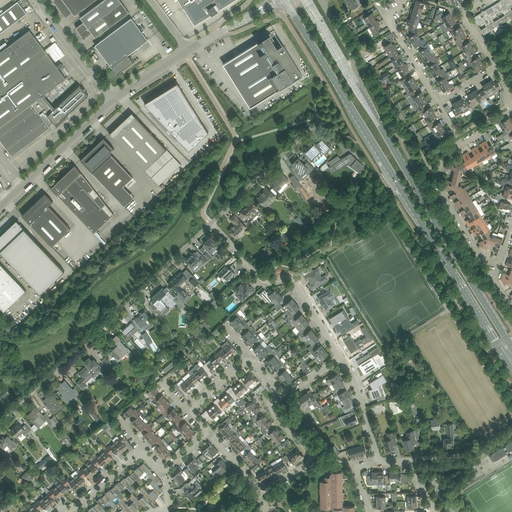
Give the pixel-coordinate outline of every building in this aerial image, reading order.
[(71,10),(75,15),(95,0),(56,0),(56,1),(60,6),(61,7),(60,7),(61,9),(62,8),(62,9),(66,15),(71,11),(70,11),(71,10)] [(122,2),(119,0),(103,0),(80,17),(84,22),(77,27),(77,29),(80,33),(122,2)] [(180,0),(195,23),(212,13),(218,9),(232,0),(180,0)] [(347,0),(346,1),(347,3),(352,10),(356,7),(358,5),(355,0),(347,0)] [(415,3),(414,6),(423,9),(425,3),(415,0),(414,3),(415,3)] [(511,0),(502,0),(501,1),(511,18),(511,17),(511,10),(511,11),(509,6),(511,4),(511,0)] [(0,33),(27,13),(18,1),(0,14),(0,33)] [(501,1),(492,6),(496,14),(502,10),(505,15),(499,19),(500,19),(500,20),(502,23),(511,18),(501,1)] [(122,2),(80,33),(83,38),(85,38),(92,33),(95,37),(129,12),(122,2)] [(412,9),(412,11),(421,14),(423,9),(414,6),(413,9),(412,9)] [(492,6),(483,12),(493,29),(502,23),(500,20),(500,19),(499,19),(494,22),(491,17),(496,14),(492,6)] [(450,13),(445,15),(443,11),(440,10),(437,9),(434,20),(437,21),(440,19),(441,21),(443,20),(445,22),(453,18),(450,13)] [(364,18),(367,23),(374,18),(373,15),(374,15),(372,13),(371,13),(370,10),(369,11),(359,17),(361,20),(364,18)] [(412,14),(411,17),(420,19),(421,14),(412,11),(411,13),(412,14)] [(493,29),(483,12),(473,18),(478,25),(484,22),(487,26),(481,30),(484,35),(493,29)] [(410,23),(408,29),(417,28),(417,25),(418,25),(419,23),(420,19),(411,17),(410,20),(409,20),(408,22),(410,23)] [(112,68),(117,74),(133,62),(129,56),(128,56),(127,55),(148,40),(132,18),(95,45),(112,67),(113,67),(112,68)] [(374,18),(367,23),(370,28),(378,23),(377,21),(376,21),(374,18)] [(445,22),(441,25),(446,32),(449,30),(454,27),(453,25),(456,23),(453,18),(445,22)] [(378,23),(370,28),(373,33),(372,33),(373,36),(379,32),(377,30),(380,28),(379,25),(380,25),(378,23)] [(454,27),(449,30),(453,38),(455,37),(463,32),(460,27),(457,29),(456,26),(454,27)] [(409,38),(412,43),(420,38),(418,35),(420,34),(417,28),(408,29),(412,35),(409,38)] [(0,52),(0,139),(9,151),(12,155),(50,127),(49,126),(54,122),(56,125),(63,119),(64,120),(66,118),(64,116),(65,114),(66,115),(89,95),(85,91),(86,90),(84,88),(83,89),(80,85),(55,108),(45,97),(49,94),(47,92),(66,78),(65,76),(59,68),(63,65),(62,64),(61,62),(57,66),(30,30),(26,33),(0,52)] [(455,40),(458,45),(465,41),(463,39),(466,37),(463,32),(455,37),(457,39),(455,40)] [(270,35),(262,40),(258,43),(258,42),(223,64),(250,107),(285,85),(298,77),(302,75),(283,44),(278,47),(270,35)] [(384,47),(387,52),(395,46),(394,44),(393,45),(391,42),(393,41),(391,38),(385,42),(387,44),(384,47)] [(418,46),(420,48),(426,44),(423,39),(421,40),(420,38),(412,43),(415,48),(418,46)] [(463,49),(464,52),(472,47),(469,42),(466,44),(465,41),(458,45),(461,50),(463,49)] [(422,50),(419,52),(422,57),(430,52),(432,51),(430,48),(427,43),(426,44),(421,47),(421,48),(422,50)] [(387,52),(390,56),(397,52),(396,49),(395,46),(387,52)] [(464,52),(462,53),(465,58),(466,58),(467,60),(473,56),(472,54),(476,52),(472,47),(464,52)] [(430,52),(422,57),(425,62),(428,60),(430,62),(437,58),(434,53),(432,51),(430,52)] [(390,56),(393,61),(401,56),(400,54),(399,55),(397,52),(390,56)] [(393,61),(396,66),(403,62),(401,59),(402,58),(401,56),(393,61)] [(473,56),(467,60),(468,61),(469,63),(467,64),(470,69),(474,67),(482,62),(479,57),(475,59),(473,56)] [(428,67),(431,72),(439,67),(438,64),(440,63),(437,58),(430,62),(431,65),(428,67)] [(396,66),(399,71),(407,66),(406,64),(405,64),(403,62),(396,66)] [(482,62),(474,67),(475,69),(473,70),(475,73),(485,67),(482,62)] [(407,66),(399,71),(402,76),(409,71),(407,69),(408,68),(407,66)] [(439,77),(446,73),(443,68),(441,70),(439,67),(431,72),(434,77),(439,74),(440,76),(439,77)] [(437,82),(440,87),(448,82),(447,79),(449,78),(446,73),(439,77),(441,77),(442,79),(437,82)] [(401,81),(400,81),(404,89),(405,89),(416,82),(413,77),(409,79),(408,80),(407,77),(408,77),(408,76),(401,81)] [(492,80),(487,83),(492,91),(495,89),(496,91),(501,88),(497,82),(496,82),(497,83),(495,85),(492,80)] [(416,82),(405,89),(409,96),(410,96),(416,92),(417,92),(417,91),(415,92),(414,90),(415,89),(419,87),(416,82)] [(448,82),(440,87),(444,92),(453,86),(452,83),(450,85),(448,82)] [(154,97),(144,103),(189,150),(208,132),(202,122),(179,85),(178,83),(177,83),(154,97)] [(488,96),(489,98),(494,94),(492,91),(487,83),(482,86),(485,91),(483,92),(482,91),(486,98),(488,96)] [(477,89),(472,92),(477,100),(480,99),(481,101),(486,98),(482,91),(481,91),(482,92),(480,94),(477,89)] [(415,99),(417,102),(425,97),(422,92),(417,95),(416,92),(410,96),(413,100),(415,99)] [(470,100),(468,101),(471,107),(476,104),(474,102),(477,100),(472,92),(467,95),(470,100)] [(417,102),(413,104),(418,112),(419,111),(426,106),(425,107),(423,105),(424,104),(428,102),(425,97),(417,102)] [(462,98),(457,101),(462,109),(464,113),(469,110),(468,108),(471,107),(468,101),(467,101),(467,102),(465,103),(464,102),(462,98)] [(462,109),(457,101),(452,104),(455,109),(453,110),(452,109),(456,116),(461,113),(459,111),(462,109)] [(424,114),(426,117),(434,112),(431,107),(426,110),(425,107),(426,107),(426,106),(419,111),(422,115),(424,114)] [(130,114),(110,133),(151,177),(159,185),(181,164),(174,156),(135,116),(132,112),(130,114)] [(426,121),(428,126),(435,121),(434,122),(432,120),(437,117),(434,112),(426,117),(428,119),(426,121)] [(501,120),(497,122),(501,129),(504,127),(511,122),(509,118),(502,122),(501,120)] [(435,121),(428,126),(431,130),(433,133),(435,132),(443,127),(440,122),(437,124),(435,125),(434,122),(435,122),(435,121)] [(501,134),(503,137),(509,133),(508,131),(511,128),(511,123),(511,122),(504,127),(506,129),(503,131),(504,133),(501,134)] [(435,132),(433,133),(435,136),(438,141),(445,136),(444,136),(443,137),(441,135),(443,134),(446,132),(443,127),(435,132)] [(507,138),(510,142),(511,141),(511,134),(510,136),(509,133),(503,137),(505,140),(507,138)] [(114,195),(123,186),(133,177),(110,153),(114,149),(104,138),(94,147),(94,148),(91,151),(91,150),(80,160),(91,171),(104,185),(114,195)] [(307,154),(305,156),(306,157),(308,154),(312,158),(315,156),(317,155),(316,155),(321,150),(322,152),(323,153),(326,151),(330,148),(322,139),(321,140),(322,140),(325,144),(323,146),(319,143),(317,145),(315,143),(314,144),(315,144),(313,146),(312,146),(311,145),(309,147),(310,148),(308,149),(308,150),(305,152),(307,154)] [(486,140),(483,142),(492,156),(493,159),(498,156),(496,153),(494,149),(491,145),(489,146),(489,147),(488,146),(489,145),(486,140)] [(484,149),(482,151),(487,159),(492,156),(483,142),(480,144),(483,149),(484,149)] [(477,146),(474,148),(482,162),(487,159),(482,151),(479,152),(479,151),(480,151),(477,146)] [(475,155),(473,156),(478,165),(482,162),(474,148),(471,150),(474,154),(475,154),(475,155)] [(467,152),(464,154),(473,167),(478,165),(473,156),(470,158),(470,157),(467,152)] [(466,161),(463,162),(467,169),(468,170),(469,170),(473,168),(473,167),(464,154),(462,155),(465,160),(466,161)] [(333,159),(328,162),(331,166),(329,168),(333,173),(334,173),(333,172),(348,162),(352,165),(351,166),(352,165),(356,169),(360,164),(360,163),(356,160),(357,159),(356,159),(356,160),(350,155),(346,158),(345,157),(336,163),(333,159)] [(295,161),(292,164),(299,175),(300,176),(306,170),(309,174),(314,169),(307,162),(304,164),(299,159),(296,162),(295,161)] [(455,159),(450,163),(461,171),(464,169),(464,171),(467,169),(463,162),(459,165),(455,159)] [(455,170),(453,176),(461,178),(462,174),(460,174),(461,171),(450,163),(448,169),(455,170)] [(75,165),(51,188),(94,233),(98,238),(100,236),(101,236),(96,231),(114,214),(113,213),(110,216),(102,207),(105,204),(98,195),(94,199),(88,193),(93,188),(75,165)] [(275,179),(271,183),(275,187),(279,191),(280,193),(284,190),(283,189),(281,187),(288,180),(286,178),(283,174),(278,178),(276,180),(275,179)] [(502,178),(501,181),(508,183),(509,181),(511,181),(511,176),(510,175),(507,174),(505,179),(502,178)] [(290,177),(294,184),(292,185),(296,191),(301,187),(294,175),(290,177)] [(445,180),(444,186),(458,184),(459,181),(460,181),(461,178),(453,176),(452,181),(445,180)] [(501,189),(505,191),(511,193),(511,187),(507,186),(508,183),(501,181),(500,184),(503,185),(501,189)] [(453,188),(456,193),(463,188),(461,185),(459,186),(458,184),(444,186),(447,191),(453,188)] [(457,195),(459,197),(467,192),(464,187),(463,188),(456,193),(455,194),(455,193),(450,196),(452,199),(457,196),(457,195)] [(262,195),(258,198),(261,202),(265,206),(266,207),(269,204),(268,203),(267,202),(272,198),(273,200),(276,197),(274,195),(270,191),(267,188),(262,192),(263,193),(262,195)] [(304,192),(300,194),(301,196),(305,201),(309,198),(305,193),(304,192)] [(454,203),(456,205),(470,197),(467,192),(459,197),(460,200),(459,200),(454,203)] [(45,193),(22,215),(52,246),(71,229),(49,205),(53,201),(45,193)] [(493,195),(492,198),(495,199),(498,200),(497,202),(500,203),(499,206),(503,207),(502,210),(506,211),(507,209),(508,209),(509,203),(502,201),(503,198),(496,196),(493,195)] [(463,204),(464,206),(473,201),(470,197),(456,205),(458,208),(463,205),(462,205),(463,204)] [(326,201),(319,208),(324,213),(331,206),(326,201)] [(460,212),(461,215),(475,206),(473,201),(464,206),(466,209),(465,209),(460,212)] [(252,202),(241,212),(241,213),(246,218),(248,216),(251,219),(257,213),(259,216),(262,213),(260,211),(255,205),(252,202)] [(475,206),(461,215),(463,218),(468,215),(468,214),(469,213),(470,216),(478,211),(482,209),(479,204),(475,206)] [(465,221),(467,224),(481,215),(478,211),(470,216),(471,218),(471,219),(470,218),(465,221)] [(235,225),(232,228),(229,231),(235,238),(237,236),(239,236),(240,235),(240,233),(239,233),(243,229),(244,230),(247,227),(235,215),(230,219),(234,224),(233,224),(235,225)] [(474,223),(476,225),(484,220),(481,215),(467,224),(469,227),(474,224),(473,223),(474,223)] [(247,219),(245,222),(250,228),(253,225),(251,223),(247,219)] [(65,271),(17,220),(0,235),(0,251),(40,294),(65,271)] [(471,230),(473,233),(487,225),(484,220),(476,225),(477,227),(476,228),(476,227),(471,230)] [(276,224),(272,228),(280,236),(279,236),(281,239),(286,235),(284,233),(276,224)] [(480,232),(481,234),(488,230),(490,229),(487,225),(473,233),(475,236),(479,233),(479,232),(480,232)] [(479,243),(481,247),(490,237),(489,234),(490,233),(488,230),(481,234),(484,239),(479,243)] [(497,235),(497,237),(494,245),(497,246),(496,246),(494,252),(498,253),(503,237),(497,235)] [(489,243),(494,245),(497,237),(493,236),(493,238),(490,237),(481,247),(487,249),(489,243)] [(215,248),(218,245),(215,241),(213,238),(212,239),(211,237),(204,243),(205,244),(203,246),(207,250),(203,254),(209,261),(212,258),(210,255),(216,249),(215,248)] [(266,245),(262,249),(268,255),(272,252),(266,245)] [(204,264),(207,261),(201,255),(199,257),(194,253),(185,261),(193,269),(197,264),(199,266),(201,264),(202,265),(204,263),(204,264)] [(0,306),(4,311),(26,290),(0,262),(0,306)] [(221,277),(223,279),(224,277),(226,279),(225,280),(227,282),(233,277),(232,276),(235,274),(231,269),(230,270),(229,269),(228,269),(226,266),(225,266),(218,273),(219,275),(221,277)] [(312,289),(328,279),(325,275),(322,278),(319,273),(320,272),(318,268),(304,277),(307,281),(309,279),(312,284),(309,285),(312,289)] [(503,273),(501,279),(511,278),(511,269),(510,275),(503,273)] [(170,281),(171,282),(169,284),(174,290),(174,289),(183,298),(186,295),(187,294),(182,288),(187,283),(185,281),(187,279),(181,272),(174,279),(174,278),(170,281)] [(189,281),(195,287),(199,283),(194,277),(189,281)] [(236,286),(232,289),(239,296),(238,297),(242,301),(250,294),(250,295),(252,294),(255,291),(251,286),(250,287),(247,283),(243,286),(241,284),(237,287),(236,286)] [(152,301),(150,303),(151,304),(151,305),(151,306),(151,307),(152,308),(153,309),(154,309),(155,309),(156,308),(158,307),(161,310),(166,306),(164,304),(165,304),(161,300),(160,300),(160,299),(160,298),(162,297),(162,296),(164,295),(165,294),(172,300),(173,299),(182,309),(186,305),(171,289),(170,289),(167,287),(164,289),(163,288),(152,298),(154,299),(153,301),(152,301)] [(279,294),(275,289),(272,292),(270,289),(267,292),(265,290),(259,295),(261,297),(263,296),(269,302),(272,300),(279,294)] [(325,293),(318,297),(318,298),(321,302),(320,302),(322,306),(323,306),(326,310),(334,305),(338,302),(334,295),(330,290),(325,293)] [(218,297),(213,292),(210,294),(215,299),(215,300),(217,298),(218,297)] [(279,294),(272,300),(276,304),(273,306),(276,309),(280,304),(278,302),(283,298),(279,294)] [(215,300),(215,299),(208,306),(213,311),(220,304),(215,300)] [(282,307),(286,312),(286,311),(296,303),(292,299),(285,305),(282,307)] [(294,312),(300,308),(296,303),(286,311),(289,315),(286,317),(289,321),(290,320),(295,316),(296,314),(294,312)] [(135,319),(141,328),(151,321),(144,310),(139,313),(141,316),(139,317),(139,316),(135,319)] [(335,316),(330,319),(333,324),(334,323),(336,326),(335,327),(338,332),(344,328),(347,332),(360,324),(357,320),(351,324),(351,323),(350,324),(348,319),(347,320),(345,317),(346,316),(343,312),(343,311),(338,314),(339,315),(336,317),(335,316)] [(234,327),(243,319),(244,318),(242,315),(241,316),(237,312),(233,316),(235,318),(230,322),(234,327)] [(28,318),(24,313),(16,320),(20,325),(28,318)] [(122,331),(126,335),(129,338),(133,334),(134,334),(138,330),(133,321),(129,314),(125,318),(129,322),(128,322),(130,323),(122,331)] [(289,321),(291,324),(292,322),(295,320),(298,325),(304,320),(305,319),(302,314),(297,318),(295,316),(290,320),(289,321)] [(243,319),(234,327),(238,331),(242,327),(244,329),(248,326),(249,325),(247,323),(243,319)] [(305,319),(298,325),(296,327),(299,331),(298,333),(300,335),(305,331),(303,329),(309,323),(305,319)] [(205,321),(200,325),(205,331),(209,326),(205,321)] [(242,336),(246,340),(253,334),(256,331),(252,326),(250,327),(250,326),(249,325),(248,326),(244,329),(246,332),(242,336)] [(350,336),(344,340),(345,342),(344,342),(350,351),(351,353),(362,346),(362,347),(372,340),(373,339),(365,326),(361,329),(367,337),(361,341),(361,339),(355,343),(351,337),(351,338),(350,336)] [(306,342),(308,340),(315,334),(311,329),(307,333),(305,331),(300,335),(306,342)] [(146,332),(142,335),(146,342),(144,343),(146,346),(148,344),(148,345),(153,342),(152,341),(146,332)] [(253,334),(246,340),(250,345),(254,341),(256,343),(261,339),(262,338),(265,336),(261,332),(259,334),(258,334),(255,337),(253,334)] [(307,348),(310,351),(314,347),(312,344),(319,338),(315,334),(308,340),(312,344),(307,348)] [(116,347),(111,353),(114,356),(118,361),(125,353),(127,355),(129,353),(131,355),(133,354),(129,348),(128,349),(120,341),(121,339),(117,335),(112,339),(119,346),(117,348),(116,347)] [(254,349),(257,354),(267,345),(264,341),(263,342),(261,339),(256,343),(258,345),(254,349)] [(221,346),(223,348),(229,356),(233,352),(235,354),(238,352),(227,340),(221,346)] [(132,344),(130,346),(135,355),(139,361),(140,360),(141,361),(145,365),(146,366),(148,364),(147,363),(149,362),(139,352),(132,344)] [(267,353),(269,356),(274,351),(268,345),(267,345),(257,354),(261,358),(267,353)] [(312,353),(315,358),(325,349),(321,345),(316,349),(314,347),(310,351),(307,353),(309,354),(310,354),(312,353)] [(223,348),(216,354),(225,363),(227,361),(225,359),(229,356),(223,348)] [(325,349),(315,358),(321,364),(327,360),(326,359),(327,358),(326,356),(329,354),(325,349)] [(267,362),(271,366),(280,358),(274,351),(269,356),(271,358),(267,362)] [(369,354),(357,361),(357,362),(357,363),(357,362),(359,364),(359,365),(360,367),(365,374),(377,366),(370,353),(369,354)] [(216,354),(210,359),(217,367),(221,363),(223,365),(225,363),(216,354)] [(107,356),(101,361),(107,368),(108,367),(112,374),(116,371),(111,364),(107,356)] [(77,383),(83,389),(87,386),(87,384),(84,382),(91,375),(93,376),(94,376),(103,369),(98,364),(99,364),(94,359),(92,361),(89,358),(88,359),(87,358),(85,361),(84,362),(87,365),(78,374),(79,375),(80,376),(81,376),(82,377),(82,378),(77,383)] [(279,367),(281,369),(286,365),(288,364),(285,361),(284,363),(280,358),(271,366),(275,371),(279,367)] [(210,359),(204,365),(212,374),(215,372),(213,370),(217,367),(210,359)] [(173,362),(163,370),(165,373),(175,365),(173,362)] [(194,366),(197,370),(204,378),(208,374),(210,376),(212,374),(204,365),(201,366),(198,363),(194,366)] [(302,363),(299,365),(303,370),(301,372),(304,376),(307,374),(309,372),(306,368),(304,366),(302,363)] [(279,375),(282,380),(292,372),(286,365),(281,369),(283,372),(279,375)] [(188,372),(191,376),(199,385),(202,383),(200,381),(204,378),(197,370),(194,366),(188,372)] [(189,373),(183,378),(185,381),(191,389),(195,385),(197,387),(199,385),(191,376),(189,373)] [(289,374),(282,380),(286,384),(291,381),(293,378),(289,374)] [(329,386),(332,384),(340,379),(337,374),(327,380),(328,383),(327,383),(329,386)] [(374,391),(370,392),(373,399),(382,395),(380,392),(379,392),(377,386),(380,385),(387,381),(383,374),(369,383),(373,389),(374,389),(374,391)] [(241,377),(241,378),(250,387),(249,386),(255,380),(250,375),(248,377),(246,375),(242,378),(241,377)] [(241,382),(237,385),(243,393),(250,387),(241,378),(239,380),(241,382)] [(332,391),(334,393),(339,390),(338,388),(343,384),(340,379),(332,384),(335,389),(332,391)] [(65,381),(57,388),(59,390),(59,391),(63,395),(61,397),(67,403),(76,395),(90,412),(92,410),(79,393),(75,388),(73,390),(68,384),(65,381)] [(174,385),(181,394),(183,392),(187,396),(189,394),(187,392),(191,389),(185,381),(179,386),(177,383),(174,385)] [(231,387),(228,389),(237,398),(242,405),(245,402),(242,398),(242,399),(239,396),(243,393),(237,385),(233,389),(231,387)] [(150,398),(152,400),(157,396),(155,394),(159,391),(154,386),(147,392),(151,397),(150,398)] [(228,393),(224,396),(231,404),(234,401),(237,403),(236,404),(239,407),(242,405),(237,398),(228,389),(226,391),(228,393)] [(339,401),(341,399),(349,395),(346,390),(341,393),(339,390),(334,393),(332,395),(334,397),(336,396),(339,401)] [(304,395),(303,395),(304,397),(310,406),(313,404),(314,407),(319,404),(316,399),(313,394),(311,391),(308,393),(308,392),(304,395)] [(11,398),(8,395),(6,392),(0,397),(0,400),(4,405),(11,398)] [(49,408),(53,412),(57,408),(61,404),(60,402),(60,403),(55,398),(53,395),(53,396),(51,398),(49,395),(43,401),(46,404),(49,408)] [(155,402),(159,406),(166,400),(162,395),(159,398),(157,396),(152,400),(154,402),(155,402)] [(310,406),(303,395),(298,398),(301,403),(298,405),(304,414),(307,412),(306,408),(310,406)] [(341,399),(339,401),(342,406),(344,409),(346,412),(352,410),(349,405),(353,403),(351,400),(352,400),(349,395),(341,399)] [(218,398),(216,400),(224,409),(231,404),(224,396),(220,400),(218,398)] [(162,412),(164,414),(169,409),(167,407),(170,404),(166,400),(159,406),(163,411),(162,412)] [(215,404),(211,407),(218,415),(224,409),(216,400),(213,402),(215,404)] [(247,413),(249,411),(256,405),(252,401),(248,405),(246,402),(238,409),(241,411),(243,409),(247,413)] [(414,403),(409,405),(413,415),(418,413),(414,403)] [(251,418),(253,420),(257,416),(255,414),(260,410),(256,405),(249,411),(253,416),(251,418)] [(131,415),(133,417),(138,412),(136,410),(135,411),(131,406),(123,413),(128,418),(131,415)] [(218,415),(211,407),(207,411),(208,412),(206,413),(204,412),(201,415),(207,421),(210,419),(211,420),(218,415)] [(33,412),(28,416),(31,419),(30,419),(33,422),(35,424),(31,427),(32,429),(34,431),(38,428),(37,426),(42,421),(44,423),(46,420),(50,425),(53,423),(50,419),(47,414),(44,416),(36,408),(32,411),(33,412)] [(166,415),(170,420),(178,413),(174,409),(171,411),(169,409),(164,414),(166,416),(166,415)] [(92,410),(90,412),(97,421),(100,419),(92,410)] [(134,419),(131,422),(135,427),(143,420),(145,418),(142,414),(141,414),(139,411),(138,412),(133,417),(134,419)] [(173,425),(175,428),(181,423),(179,421),(182,418),(178,413),(170,420),(174,425),(173,425)] [(253,420),(259,427),(268,419),(264,414),(259,418),(257,416),(253,420)] [(349,414),(339,417),(339,418),(341,417),(342,421),(344,420),(346,425),(351,423),(351,425),(355,423),(355,422),(357,421),(355,415),(350,417),(349,414)] [(50,419),(53,423),(56,427),(61,424),(55,416),(50,419)] [(224,425),(219,429),(223,434),(230,427),(230,428),(233,426),(230,423),(229,421),(230,420),(228,417),(227,419),(226,419),(222,423),(224,425)] [(268,419),(261,425),(263,427),(263,428),(262,428),(262,430),(263,431),(262,432),(264,434),(265,434),(269,430),(267,427),(272,423),(268,419)] [(143,429),(144,431),(150,426),(148,424),(147,425),(143,420),(135,427),(139,431),(143,429)] [(110,421),(102,427),(104,430),(112,425),(111,423),(112,423),(110,421)] [(178,429),(182,434),(190,427),(186,422),(183,425),(181,423),(175,428),(177,430),(178,429)] [(10,431),(17,438),(22,433),(25,436),(31,430),(25,424),(22,427),(19,423),(13,428),(11,430),(10,431)] [(444,439),(444,442),(445,447),(449,447),(449,446),(451,446),(451,444),(453,443),(453,438),(454,438),(453,431),(453,424),(447,424),(447,432),(448,431),(448,438),(444,439)] [(143,436),(147,440),(155,434),(151,429),(152,428),(150,426),(144,431),(146,433),(143,436)] [(190,427),(182,434),(186,438),(185,439),(187,441),(192,437),(191,434),(194,432),(190,427)] [(228,437),(230,440),(239,432),(236,430),(234,432),(230,427),(223,434),(227,438),(228,437)] [(270,436),(273,438),(280,432),(276,428),(271,432),(269,430),(265,434),(267,436),(268,437),(269,437),(270,436)] [(412,444),(413,444),(414,444),(415,443),(417,442),(421,441),(419,435),(417,429),(406,433),(407,436),(407,439),(402,441),(403,445),(403,444),(405,451),(408,450),(410,451),(411,449),(414,448),(414,446),(413,446),(412,444)] [(102,440),(108,437),(106,432),(103,434),(102,431),(99,432),(102,440)] [(383,441),(382,442),(383,445),(384,445),(386,451),(388,451),(390,452),(391,450),(395,449),(394,446),(394,447),(393,445),(394,445),(394,444),(395,445),(395,444),(398,443),(394,431),(387,433),(387,436),(386,436),(384,438),(385,441),(383,441)] [(231,443),(235,447),(242,441),(238,437),(241,435),(239,432),(230,440),(232,442),(231,443)] [(280,432),(273,438),(277,443),(274,445),(276,447),(281,443),(279,441),(284,437),(280,432)] [(154,442),(156,444),(162,440),(160,437),(159,438),(155,434),(147,440),(151,445),(154,442)] [(2,438),(0,439),(0,444),(0,445),(4,449),(5,451),(6,451),(10,448),(12,450),(16,447),(18,445),(13,440),(12,441),(11,440),(8,436),(5,438),(3,436),(2,438)] [(119,438),(115,442),(121,450),(126,446),(123,443),(125,441),(121,436),(118,438),(119,438)] [(158,446),(155,449),(159,454),(167,447),(163,443),(164,442),(165,440),(163,438),(162,440),(156,444),(158,446)] [(286,441),(281,445),(283,447),(290,441),(288,439),(287,440),(286,441)] [(208,450),(212,456),(217,452),(208,441),(200,448),(205,453),(208,450)] [(244,448),(246,450),(250,446),(248,443),(246,445),(242,441),(235,447),(239,452),(244,448)] [(493,462),(495,460),(496,461),(511,450),(511,441),(506,445),(506,446),(502,448),(492,454),(492,455),(489,456),(493,462)] [(109,446),(107,447),(112,453),(114,451),(117,454),(121,450),(115,442),(110,446),(109,446)] [(329,449),(335,456),(340,452),(334,445),(329,449)] [(348,449),(350,457),(366,453),(364,445),(348,449)] [(243,456),(247,461),(254,455),(250,450),(252,448),(251,446),(250,446),(246,450),(248,452),(243,456)] [(106,450),(101,454),(108,462),(112,458),(110,455),(112,453),(107,447),(105,449),(106,450)] [(167,447),(159,454),(163,459),(166,456),(168,458),(173,453),(172,451),(171,452),(167,447)] [(297,449),(293,453),(299,460),(303,456),(297,449)] [(286,455),(284,456),(288,462),(291,460),(294,464),(299,460),(293,453),(288,457),(286,455)] [(96,457),(94,459),(98,465),(100,463),(103,466),(108,462),(101,454),(97,458),(96,457)] [(194,472),(198,468),(197,466),(199,464),(196,461),(197,460),(192,455),(184,462),(194,472)] [(254,455),(247,461),(251,465),(255,461),(257,464),(262,460),(260,457),(258,459),(254,455)] [(284,456),(276,461),(278,463),(282,471),(288,468),(285,463),(288,462),(284,456)] [(92,462),(88,466),(94,474),(99,470),(96,467),(98,465),(94,459),(91,461),(92,462)] [(218,463),(211,469),(215,473),(218,477),(224,472),(225,471),(229,467),(222,460),(218,463)] [(138,467),(134,471),(135,471),(139,477),(139,476),(142,479),(144,477),(142,474),(145,472),(150,477),(151,479),(153,478),(155,476),(155,475),(156,475),(154,472),(153,474),(144,463),(139,467),(138,467)] [(271,463),(268,465),(271,470),(274,475),(276,473),(277,474),(282,471),(278,463),(273,466),(271,463)] [(265,470),(262,472),(267,480),(272,477),(271,476),(274,475),(271,470),(268,465),(264,468),(265,470)] [(82,469),(80,471),(85,476),(87,475),(90,478),(94,474),(88,466),(83,470),(82,469)] [(171,474),(180,484),(185,480),(180,474),(183,472),(179,467),(171,474)] [(184,470),(192,479),(194,477),(187,468),(184,470)] [(78,474),(74,478),(81,486),(85,481),(83,478),(85,476),(80,471),(78,469),(76,471),(78,474)] [(22,475),(28,483),(34,478),(28,470),(22,475)] [(129,475),(125,478),(130,484),(136,479),(141,485),(144,482),(142,479),(139,476),(139,477),(135,471),(134,471),(130,475),(129,475)] [(383,471),(377,472),(378,481),(378,484),(387,484),(387,483),(386,475),(386,477),(383,477),(383,475),(383,471)] [(387,475),(386,475),(387,483),(391,483),(391,480),(395,480),(395,471),(389,471),(389,477),(387,477),(387,475)] [(401,471),(395,471),(395,480),(396,483),(400,483),(404,482),(404,481),(411,481),(407,474),(404,474),(401,475),(401,471)] [(267,480),(262,472),(257,475),(262,483),(267,480)] [(354,511),(355,509),(353,509),(353,506),(354,506),(343,506),(343,502),(341,502),(341,500),(342,500),(342,495),(343,495),(341,495),(341,493),(342,493),(342,489),(342,488),(341,488),(341,486),(342,486),(342,482),(342,481),(341,481),(341,479),(342,479),(342,475),(342,474),(341,474),(341,472),(342,472),(332,472),(332,474),(330,474),(330,476),(325,477),(325,481),(320,481),(320,485),(321,485),(321,488),(320,488),(321,488),(322,491),(320,491),(321,499),(322,499),(322,502),(320,502),(322,502),(322,505),(321,505),(321,509),(332,509),(332,511),(354,511)] [(372,475),(367,475),(368,484),(378,484),(378,481),(377,472),(372,472),(372,475)] [(201,491),(195,483),(194,482),(197,480),(194,477),(192,479),(187,483),(190,487),(184,492),(191,500),(201,491)] [(69,482),(70,483),(76,490),(81,486),(74,478),(69,482)] [(115,485),(115,486),(120,491),(126,486),(132,493),(136,490),(130,484),(125,478),(120,482),(119,481),(115,485)] [(62,482),(57,486),(64,494),(69,490),(66,487),(68,485),(63,479),(61,481),(62,482)] [(152,498),(154,500),(158,496),(163,491),(153,480),(150,483),(155,489),(149,494),(152,498)] [(52,489),(50,491),(54,496),(56,495),(59,498),(64,494),(57,486),(53,490),(52,489)] [(106,493),(106,494),(111,499),(117,494),(122,500),(122,499),(125,497),(120,491),(115,486),(111,490),(110,489),(106,493)] [(142,504),(144,506),(148,503),(147,502),(152,498),(149,494),(143,487),(139,490),(144,495),(139,500),(138,500),(142,504)] [(48,494),(44,498),(50,506),(55,501),(52,498),(54,496),(50,491),(47,493),(48,494)] [(407,496),(408,501),(417,501),(417,495),(411,495),(411,493),(413,493),(413,492),(405,492),(405,497),(407,496)] [(132,493),(129,496),(134,502),(128,506),(128,507),(132,511),(131,511),(132,511),(134,511),(138,509),(137,508),(142,504),(138,500),(139,500),(132,493)] [(376,496),(376,502),(386,502),(386,497),(388,497),(388,493),(380,493),(382,493),(382,496),(376,496)] [(97,501),(98,503),(102,507),(108,502),(113,508),(116,505),(111,499),(106,494),(102,498),(101,497),(97,501)] [(38,501),(36,503),(41,508),(43,506),(46,510),(50,506),(44,498),(39,502),(38,501)] [(129,511),(131,511),(132,511),(128,507),(128,506),(122,499),(122,500),(119,502),(116,505),(120,511),(118,511),(129,511)] [(417,501),(408,501),(408,506),(405,506),(405,510),(413,510),(411,510),(411,507),(417,507),(417,501)] [(388,510),(388,506),(386,506),(386,502),(376,502),(376,508),(382,508),(382,510),(381,510),(381,511),(386,511),(388,510)] [(35,506),(30,509),(32,511),(40,511),(39,510),(41,508),(36,503),(34,505),(35,506)] [(88,510),(89,510),(90,511),(98,511),(100,511),(106,511),(102,507),(98,503),(93,507),(93,506),(88,510)]
